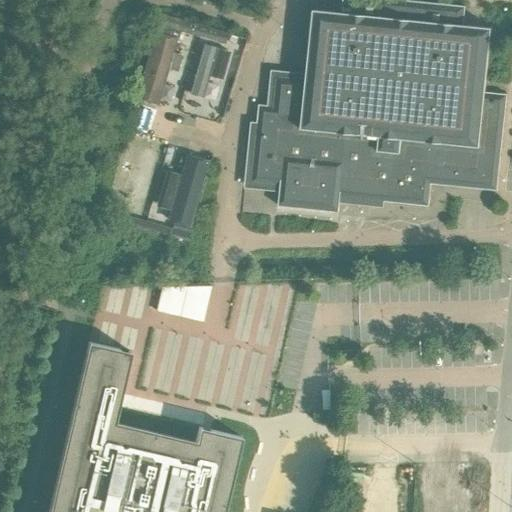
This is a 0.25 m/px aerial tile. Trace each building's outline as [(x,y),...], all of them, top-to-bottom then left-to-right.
[(465,6),(408,0),(342,0),(342,12),(315,9),(314,9),(313,10),(306,80),(277,77),(274,106),(268,105),(259,104),(257,123),(251,182),(281,185),(280,191),(278,205),(339,212),(341,189),(362,191),(361,199),(429,206),(430,198),(429,198),(431,183),(497,190),(507,94),(485,92),(491,28),(491,27),(490,27),(463,24),(465,6)] [(157,24),(174,29),(226,43),(229,34),(160,14),(157,24)] [(138,102),(159,108),(179,39),(158,33),(138,102)] [(193,94),(205,98),(220,48),(207,45),(193,94)] [(145,109),(136,106),(133,116),(142,119),(145,109)] [(116,189),(129,193),(143,143),(130,139),(116,189)] [(171,211),(168,222),(189,228),(208,161),(187,155),(181,175),(165,171),(155,206),(171,211)] [(110,196),(104,220),(187,243),(189,235),(119,215),(124,199),(110,196)] [(160,293),(156,310),(203,321),(211,286),(161,286),(160,293)] [(222,511),(241,437),(199,428),(195,442),(113,423),(130,352),(89,342),(48,511),(222,511)] [(345,393),(335,393),(336,405),(338,405),(345,405),(345,393)]
